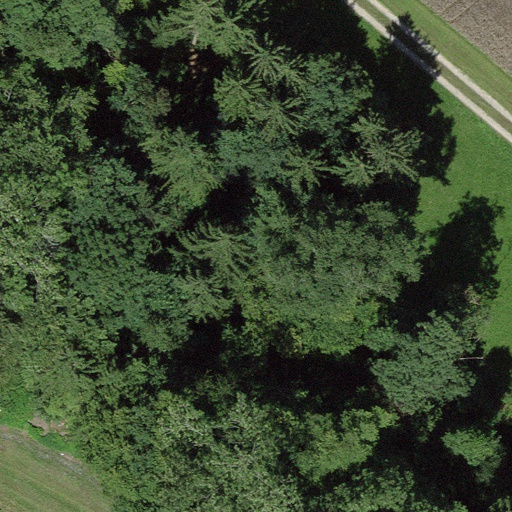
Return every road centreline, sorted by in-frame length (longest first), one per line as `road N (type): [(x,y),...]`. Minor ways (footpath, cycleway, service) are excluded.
road 1 (track): [(363,0),(511,126)]
road 2 (track): [(0,446),(113,511)]
